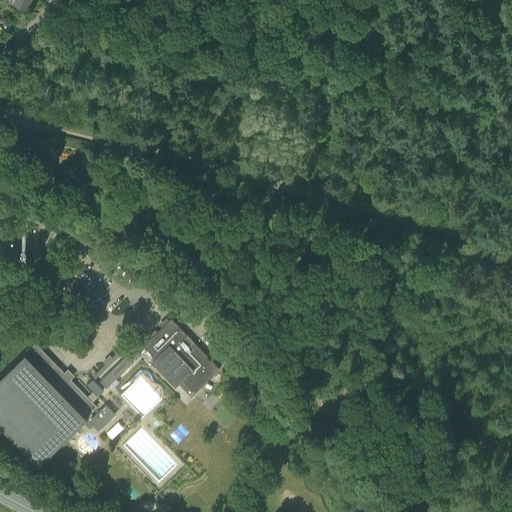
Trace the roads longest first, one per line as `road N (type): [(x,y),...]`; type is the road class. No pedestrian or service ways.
road 1 (tertiary): [(379,511),(0,108)]
road 2 (track): [(511,242),(3,111)]
